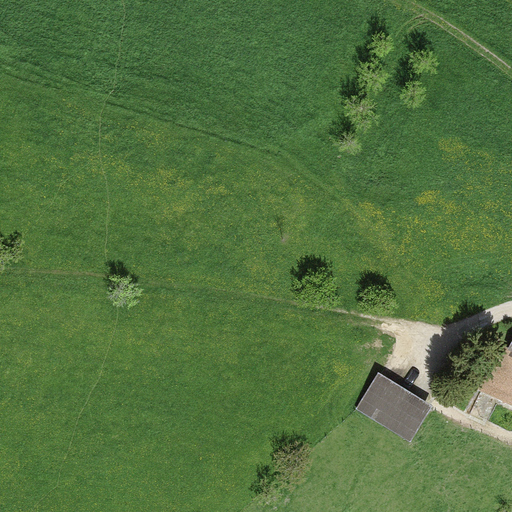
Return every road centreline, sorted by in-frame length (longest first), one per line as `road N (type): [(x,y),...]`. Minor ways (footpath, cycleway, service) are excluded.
road 1 (track): [(128,287),(385,328),(453,330)]
road 2 (track): [(511,76),(397,0)]
